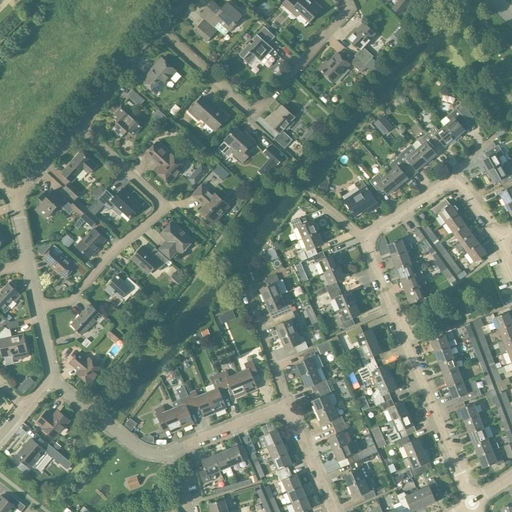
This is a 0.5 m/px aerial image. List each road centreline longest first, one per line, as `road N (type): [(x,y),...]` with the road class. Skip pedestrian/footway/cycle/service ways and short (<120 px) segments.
road 1 (residential): [(363,239),(471,502)]
road 2 (residential): [(37,303),(68,301),(158,212),(156,198),(76,123)]
road 3 (residential): [(159,30),(252,108),(345,14),(344,0)]
road 4 (residential): [(501,239),(459,179),(448,178),(363,239)]
road 5 (residential): [(170,457),(159,461),(54,379)]
road 6 (residential): [(170,457),(288,402)]
road 7 (residential): [(76,123),(159,30)]
road 8 (residential): [(288,402),(246,289)]
